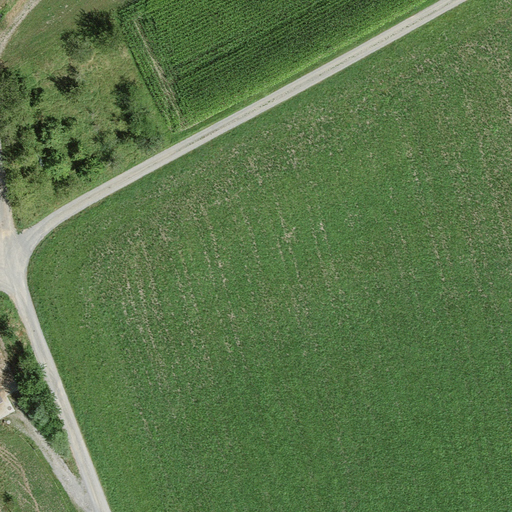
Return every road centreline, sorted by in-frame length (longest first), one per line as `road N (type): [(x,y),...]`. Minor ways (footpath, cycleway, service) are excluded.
road 1 (track): [(456,0),(9,245)]
road 2 (track): [(9,245),(27,329),(99,511)]
